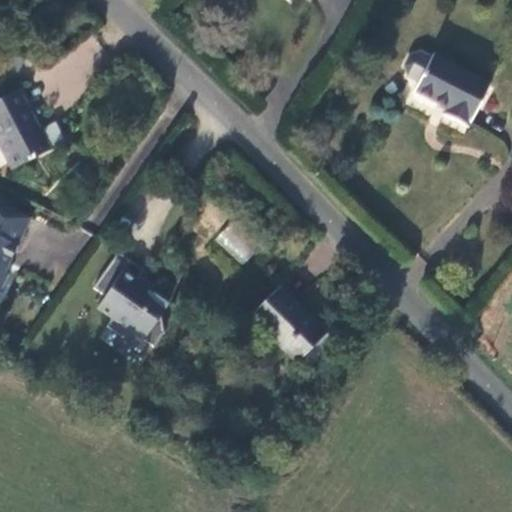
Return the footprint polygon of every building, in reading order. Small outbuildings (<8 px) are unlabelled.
[(411,75),(421,80),(435,55),(424,49),(413,53),(407,63),(411,75)] [(473,119),(492,84),(435,54),(435,55),(421,80),(417,89),(449,106),(445,113),(468,125),(471,118),(473,119)] [(0,138),(14,167),(51,149),(42,132),(20,92),(0,101),(0,138)] [(42,132),(51,149),(62,142),(53,125),(42,132)] [(33,218),(0,200),(0,291),(9,274),(7,269),(33,218)] [(214,239),(241,265),(260,244),(233,219),(214,239)] [(164,335),(161,317),(166,310),(159,305),(162,301),(150,292),(154,288),(140,278),(145,272),(120,253),(94,288),(107,297),(98,308),(113,319),(107,327),(123,339),(137,336),(154,349),(164,335)] [(325,335),(279,289),(253,318),(297,363),(325,335)]
